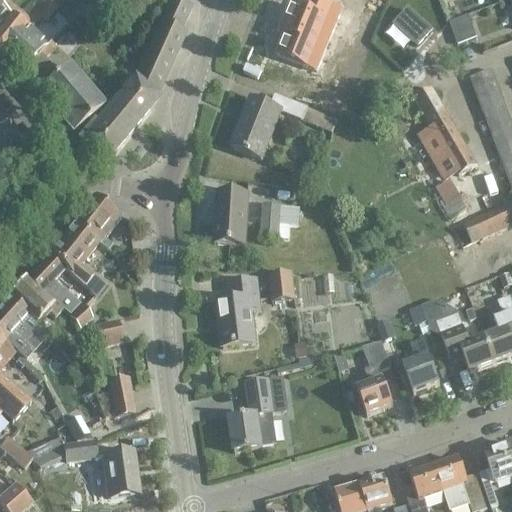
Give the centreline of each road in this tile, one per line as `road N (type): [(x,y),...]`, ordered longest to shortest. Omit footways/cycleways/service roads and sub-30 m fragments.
road 1 (residential): [(184,509),(400,449),(511,408)]
road 2 (secondary): [(161,192),(164,354),(184,509)]
road 3 (secondary): [(161,192),(181,146),(218,0)]
road 4 (residential): [(0,270),(79,178)]
